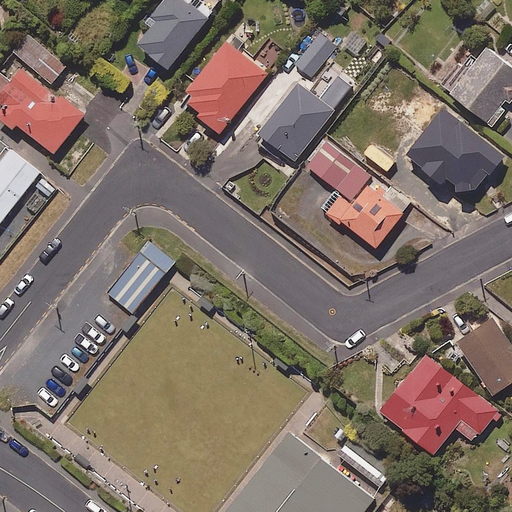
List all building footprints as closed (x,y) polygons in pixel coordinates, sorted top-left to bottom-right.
[(164,0),(132,41),(160,63),(170,71),(226,1),(224,0),(164,0)] [(314,12),(296,0),(291,0),(282,14),(303,28),(307,21),(307,22),(314,12)] [(353,32),(344,45),(378,69),(387,56),(353,32)] [(338,48),(321,34),(296,65),(313,78),(338,48)] [(269,75),(227,42),(190,92),(193,95),(185,106),(223,135),(269,75)] [(68,67),(39,45),(25,64),(54,86),(68,67)] [(511,103),(511,66),(489,49),(453,96),(494,127),(511,103)] [(151,72),(123,50),(114,62),(142,84),(151,72)] [(54,94),(23,71),(0,100),(0,117),(14,129),(18,125),(56,155),(87,116),(72,104),(83,90),(67,77),(54,94)] [(353,87),(339,77),(322,100),(297,82),(258,134),(297,163),(353,87)] [(507,154),(443,110),(409,159),(447,185),(449,182),(469,196),(474,188),(481,193),(507,154)] [(373,177),(327,141),(307,166),(353,202),(373,177)] [(0,220),(41,168),(10,144),(0,156),(0,220)] [(431,183),(404,163),(395,176),(422,197),(431,183)] [(355,206),(343,197),(331,213),(379,250),(413,205),(376,178),(355,206)] [(119,271),(103,290),(132,314),(176,261),(147,237),(119,271)] [(511,343),(496,320),(460,344),(496,397),(511,386),(511,343)] [(500,413),(429,356),(383,414),(437,456),(458,429),(476,444),(500,413)] [(359,511),(371,497),(286,430),(221,511),(359,511)]
